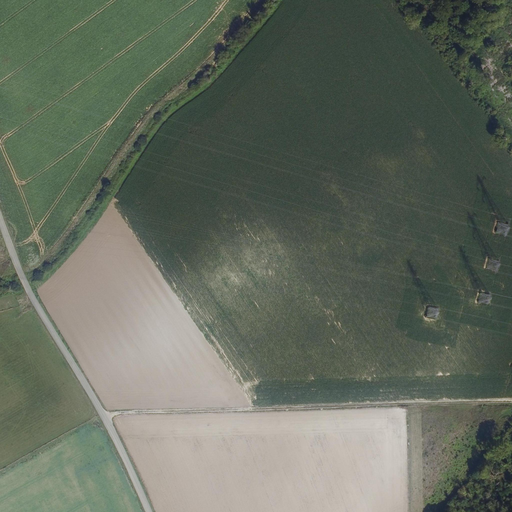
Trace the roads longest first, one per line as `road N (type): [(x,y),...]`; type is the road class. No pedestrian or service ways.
road 1 (track): [(511,403),(104,417)]
road 2 (track): [(22,279),(58,246),(153,111),(192,81),(261,0)]
road 3 (tertiary): [(0,218),(22,279),(149,511)]
